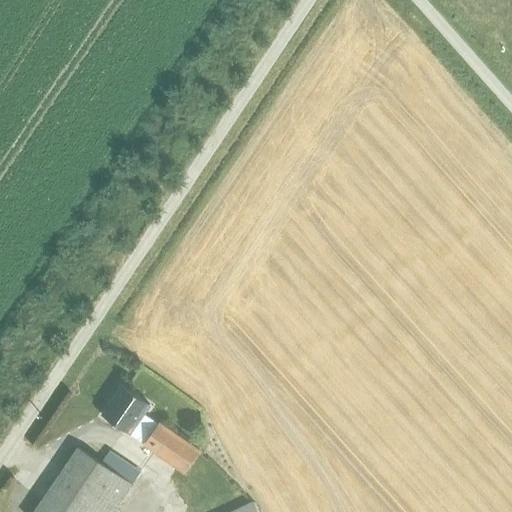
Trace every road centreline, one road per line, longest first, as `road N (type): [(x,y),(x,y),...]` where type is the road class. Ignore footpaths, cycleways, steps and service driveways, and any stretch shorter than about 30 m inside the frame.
road 1 (unclassified): [(0,460),(311,0)]
road 2 (unclassified): [(511,109),(412,0)]
